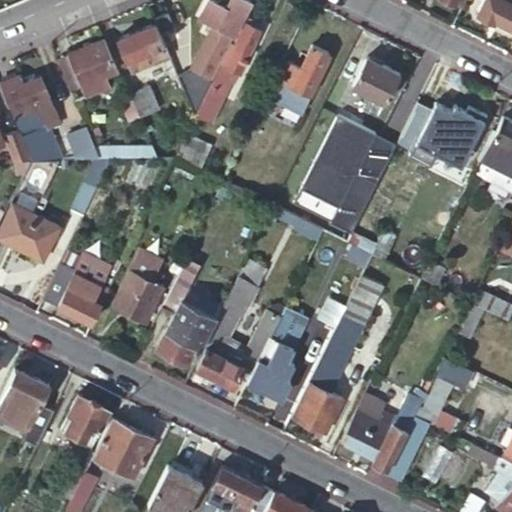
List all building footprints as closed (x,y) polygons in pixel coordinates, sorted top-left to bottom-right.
[(234,34),(250,0),(205,0),(198,16),(217,25),(234,34)] [(511,25),(511,0),(482,0),(477,10),(494,19),(495,16),(511,25)] [(165,5),(167,11),(173,25),(186,20),(177,1),(165,5)] [(167,11),(153,16),(156,21),(159,30),(173,25),(167,11)] [(218,66),(195,113),(211,121),(231,80),(235,82),(261,28),(246,20),(234,43),(230,42),(229,44),(218,66)] [(132,70),(170,55),(159,30),(156,21),(117,37),(132,70)] [(219,39),(229,44),(230,42),(234,34),(217,25),(212,36),(219,39)] [(104,38),(69,52),(80,79),(87,95),(110,84),(105,73),(117,69),(104,38)] [(208,60),(218,66),(229,44),(219,39),(208,60)] [(301,67),(288,61),(271,97),(301,113),(330,53),(312,44),(301,67)] [(80,79),(69,52),(57,57),(69,84),(80,79)] [(385,102),(400,73),(366,56),(352,84),(385,102)] [(1,81),(32,160),(61,158),(48,126),(61,120),(40,73),(23,81),(19,74),(1,81)] [(130,93),(140,117),(159,109),(149,85),(130,93)] [(486,148),(500,120),(451,94),(441,114),(430,134),(463,153),(470,140),(486,148)] [(430,134),(441,114),(420,103),(401,141),(421,152),(430,134)] [(511,120),(502,116),(500,120),(486,148),(480,159),(511,175),(511,120)] [(94,146),(86,126),(67,133),(77,157),(98,156),(94,146)] [(29,154),(19,129),(6,135),(15,159),(29,154)] [(187,130),(175,154),(200,167),(212,143),(187,130)] [(318,184),(338,194),(345,180),(361,148),(341,139),(318,184)] [(98,156),(110,156),(157,154),(153,145),(94,146),(98,156)] [(361,148),(345,180),(359,188),(376,156),(361,148)] [(421,152),(416,161),(424,165),(429,156),(421,152)] [(511,175),(480,159),(474,170),(511,189),(511,175)] [(58,226),(13,203),(0,229),(0,236),(42,258),(58,226)] [(511,216),(496,248),(511,255),(511,253),(511,216)] [(370,251),(383,257),(394,234),(382,228),(370,251)] [(366,261),(370,251),(360,246),(357,256),(366,261)] [(58,262),(42,296),(93,318),(110,285),(103,282),(112,263),(84,250),(74,270),(58,262)] [(410,297),(420,275),(383,257),(370,251),(366,261),(291,413),(326,430),(343,397),(324,388),(336,362),(343,365),(383,284),(410,297)] [(445,268),(430,260),(423,275),(438,282),(445,268)] [(195,273),(180,265),(164,299),(177,306),(181,297),(182,298),(195,273)] [(164,286),(130,269),(113,303),(147,320),(164,286)] [(258,284),(238,273),(230,290),(246,298),(249,301),(258,284)] [(250,348),(247,347),(227,336),(246,298),(230,290),(217,316),(203,344),(206,346),(195,365),(233,384),(243,363),(250,348)] [(197,343),(202,346),(203,344),(217,316),(182,298),(181,297),(177,306),(157,346),(188,362),(197,343)] [(484,307),(470,300),(455,331),(469,337),(484,307)] [(252,368),(246,379),(281,397),(290,379),(283,375),(285,372),(288,373),(294,362),(280,354),(285,344),(292,348),(303,324),(298,323),(303,313),(284,303),(278,316),(252,368)] [(243,363),(252,368),(278,316),(266,310),(247,347),(250,348),(243,363)] [(474,370),(444,355),(435,372),(466,387),(474,370)] [(0,413),(27,427),(40,401),(48,383),(15,366),(0,399),(0,413)] [(430,421),(449,383),(433,375),(414,413),(427,420),(430,421)] [(109,408),(78,391),(61,428),(92,443),(109,408)] [(392,415),(360,399),(341,437),(374,455),(373,459),(388,466),(407,429),(389,420),(392,415)] [(37,442),(53,407),(40,401),(27,427),(23,436),(37,442)] [(414,413),(407,429),(388,466),(386,470),(400,477),(427,420),(414,413)] [(154,436),(111,415),(94,450),(91,454),(104,460),(102,467),(107,470),(111,463),(134,475),(154,436)] [(489,450),(471,441),(467,449),(485,458),(489,450)] [(91,454),(94,450),(82,443),(67,469),(71,471),(60,491),(70,496),(84,469),(91,454)] [(485,458),(495,464),(499,456),(489,450),(485,458)] [(511,507),(511,462),(506,459),(499,456),(495,464),(494,468),(498,470),(485,489),(511,507)] [(247,511),(262,484),(263,482),(222,462),(208,491),(230,503),(225,511),(247,511)] [(165,511),(186,511),(202,480),(168,463),(148,503),(165,511)] [(84,469),(70,496),(65,507),(74,511),(78,511),(96,475),(84,469)] [(273,490),(262,484),(247,511),(309,511),(312,507),(274,488),(273,490)] [(125,511),(126,510),(110,503),(105,511),(125,511)]
